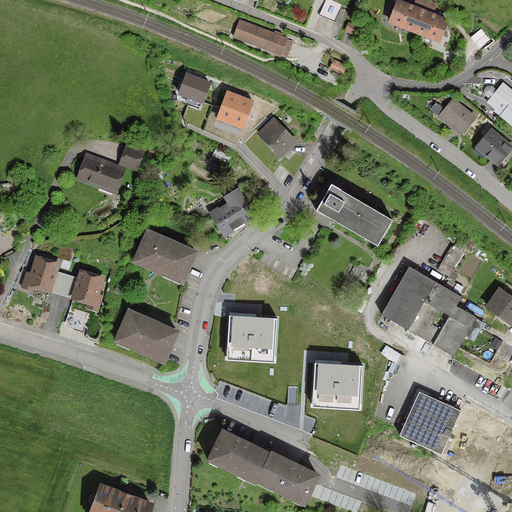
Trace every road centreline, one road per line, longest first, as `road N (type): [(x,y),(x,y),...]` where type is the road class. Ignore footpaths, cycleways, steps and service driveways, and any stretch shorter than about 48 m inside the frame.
road 1 (residential): [(189,393),(213,281),(295,196),(368,74)]
road 2 (residential): [(0,329),(189,393)]
road 3 (residential): [(511,197),(393,107),(368,74)]
road 4 (residential): [(369,326),(511,421)]
road 5 (residential): [(368,74),(447,80),(492,53)]
road 6 (residential): [(189,393),(308,444)]
road 7 (residential): [(189,393),(174,511)]
